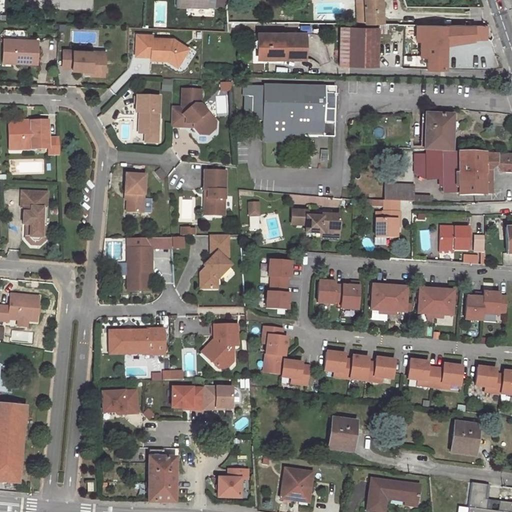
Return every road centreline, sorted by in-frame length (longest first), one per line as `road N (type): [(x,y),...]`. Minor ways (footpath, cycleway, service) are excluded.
road 1 (residential): [(511,352),(314,331),(303,316),(316,263),(511,276)]
road 2 (unknown): [(511,74),(264,69)]
road 3 (residential): [(66,509),(86,313)]
road 4 (residential): [(66,311),(46,507)]
road 5 (residential): [(86,313),(103,157)]
road 6 (residential): [(161,426),(209,427),(224,438),(220,456),(200,474),(199,511)]
road 7 (residential): [(103,157),(73,105),(0,99)]
